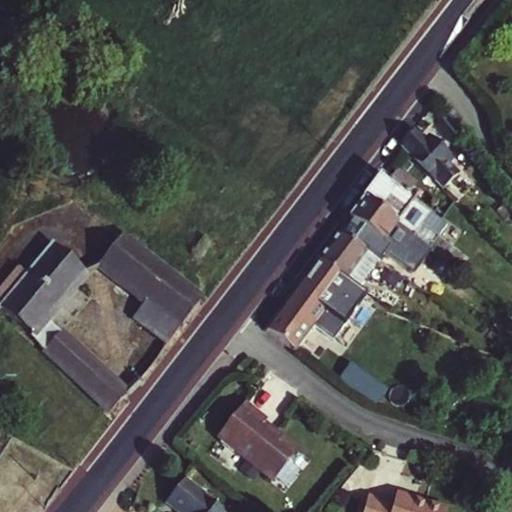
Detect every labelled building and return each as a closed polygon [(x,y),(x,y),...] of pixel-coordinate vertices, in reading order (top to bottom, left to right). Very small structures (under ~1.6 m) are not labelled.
[(452,150),(463,141),(441,115),(431,125),(452,150)] [(400,148),(441,189),(456,175),(448,167),(452,162),(426,135),(421,139),(415,134),(400,148)] [(400,164),(390,182),(411,194),(422,176),(400,164)] [(412,237),(454,268),(460,259),(462,256),(437,238),(446,225),(379,176),(362,200),(412,237)] [(401,251),(412,237),(362,200),(347,219),(397,256),(394,261),(414,276),(421,266),(401,251)] [(387,289),(398,273),(339,231),(316,261),(365,298),(376,304),(387,289)] [(199,303),(119,239),(98,264),(145,302),(131,318),(164,345),(199,303)] [(0,308),(25,330),(40,349),(108,413),(123,395),(109,383),(106,373),(67,337),(48,337),(38,327),(85,272),(53,244),(26,275),(16,266),(0,285),(0,308)] [(454,268),(463,274),(469,266),(460,259),(454,268)] [(296,289),(323,310),(344,326),(365,298),(316,261),(296,289)] [(293,349),(323,310),(296,289),(265,330),(293,349)] [(376,304),(388,311),(399,296),(387,289),(376,304)] [(462,332),(399,296),(388,311),(391,313),(457,341),(462,332)] [(462,332),(457,341),(470,346),(477,334),(465,327),(462,332)] [(365,400),(378,406),(390,390),(352,365),(340,383),(365,400)] [(264,422),(266,418),(246,402),(219,436),(271,479),(296,449),(274,430),(264,422)] [(276,427),(266,418),(264,422),(274,430),(276,427)] [(218,511),(203,499),(205,497),(185,479),(166,501),(178,511),(218,511)] [(444,511),(447,507),(397,491),(393,504),(368,495),(362,511),(444,511)]
